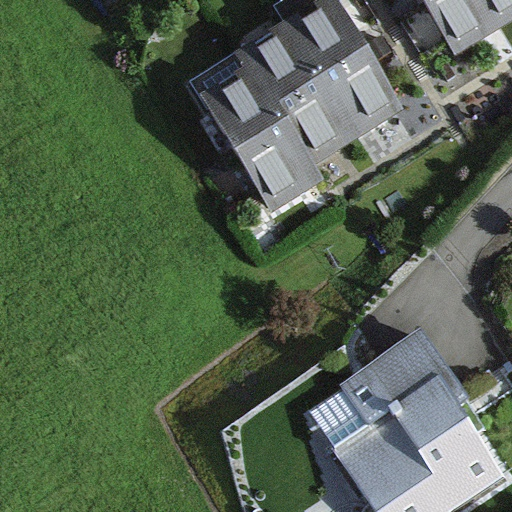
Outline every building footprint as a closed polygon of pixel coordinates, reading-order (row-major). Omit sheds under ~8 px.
[(487,0),(426,0),(457,50),(502,23),(487,0)] [(511,0),(487,0),(502,23),(511,16),(511,0)] [(292,31),(358,139),(399,114),(333,6),(292,31)] [(358,139),(292,31),(248,58),(256,71),(314,165),(358,139)] [(314,165),(256,71),(209,100),(276,210),(323,182),(314,165)] [(362,511),(459,511),(511,478),(414,330),(295,409),(362,511)]
